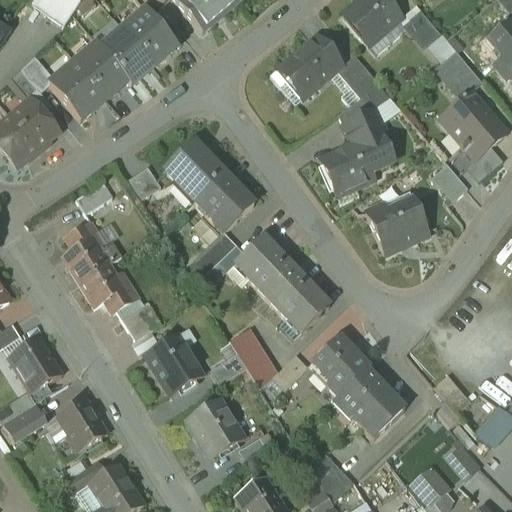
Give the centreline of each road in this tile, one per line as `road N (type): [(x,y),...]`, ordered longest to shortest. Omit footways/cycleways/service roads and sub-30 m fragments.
road 1 (residential): [(206,86),(365,301),(386,318),(415,317),(434,301),(511,196)]
road 2 (residential): [(2,230),(179,511)]
road 3 (residential): [(206,86),(10,209)]
road 4 (residential): [(307,0),(206,86)]
